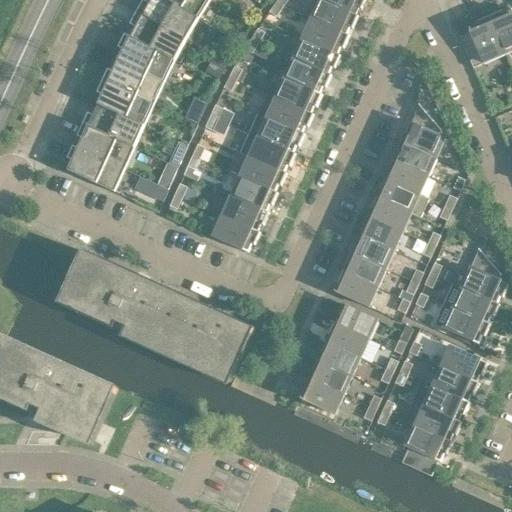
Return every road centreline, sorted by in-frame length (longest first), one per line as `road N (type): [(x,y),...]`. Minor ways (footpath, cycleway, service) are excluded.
road 1 (residential): [(18,193),(275,308),(407,17),(424,1)]
road 2 (residential): [(511,203),(424,1)]
road 3 (residential): [(179,511),(95,469),(0,464)]
road 4 (residential): [(19,164),(96,0)]
